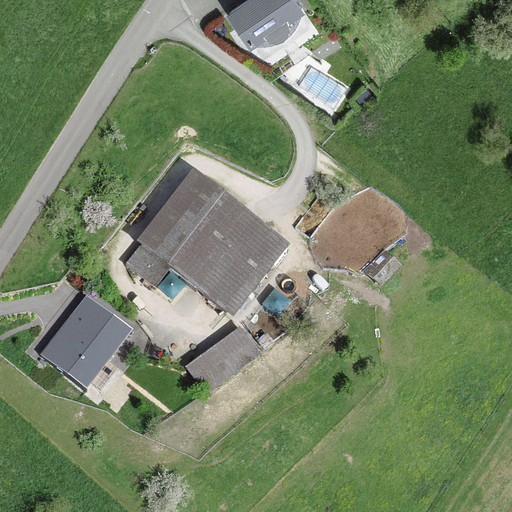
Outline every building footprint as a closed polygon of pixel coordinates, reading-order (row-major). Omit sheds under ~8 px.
[(286,25),(284,20),(299,9),(293,0),(246,0),(228,13),(248,44),(264,33),(268,37),(274,38),(280,36),(284,31),(286,25)] [(221,199),(166,270),(224,316),(253,280),(258,284),(265,276),(259,272),(281,245),(221,199)] [(124,267),(152,288),(166,270),(139,248),(124,267)] [(381,290),(402,268),(387,253),(366,275),(381,290)] [(46,362),(77,387),(122,330),(90,305),(46,362)] [(257,358),(238,333),(185,370),(204,396),(257,358)]
